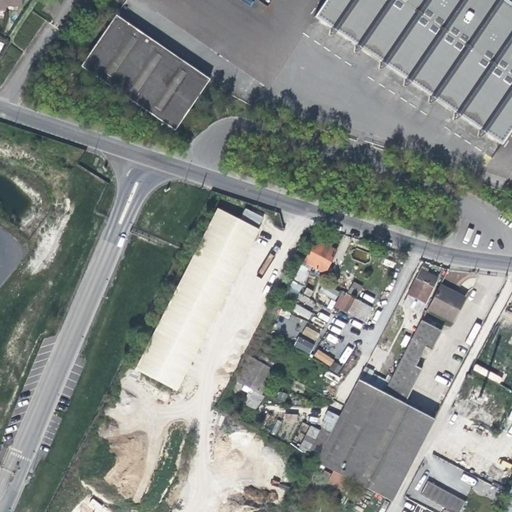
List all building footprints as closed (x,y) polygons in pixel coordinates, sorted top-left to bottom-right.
[(501,144),(511,127),(511,0),(325,0),(314,16),(501,144)] [(208,79),(114,15),(90,51),(80,66),(173,130),(208,79)] [(259,224),(262,217),(245,209),(242,215),(259,224)] [(255,233),(214,214),(132,374),(173,394),(255,233)] [(335,252),(313,240),(301,261),(310,267),(322,274),(335,252)] [(310,267),(301,261),(278,302),(287,307),(310,267)] [(419,270),(402,300),(418,309),(435,279),(426,274),(419,270)] [(353,281),(348,292),(357,297),(362,286),(353,281)] [(381,393),(355,380),(341,407),(328,431),(314,459),(312,462),(389,501),(432,419),(402,403),(420,370),(412,365),(422,346),(429,349),(439,330),(423,321),(429,309),(451,321),(462,299),(451,293),(452,291),(438,284),(381,393)] [(323,284),(319,291),(335,300),(339,293),(323,284)] [(341,291),(334,306),(366,323),(373,307),(341,291)] [(298,337),(294,347),(310,353),(314,343),(298,337)] [(256,395),(264,400),(277,375),(251,362),(238,386),(247,391),(244,396),(253,401),(256,395)] [(473,371),(486,375),(487,369),(475,365),(473,371)] [(328,431),(319,427),(305,455),(314,459),(328,431)] [(426,482),(420,496),(455,511),(459,511),(466,499),(426,482)]
